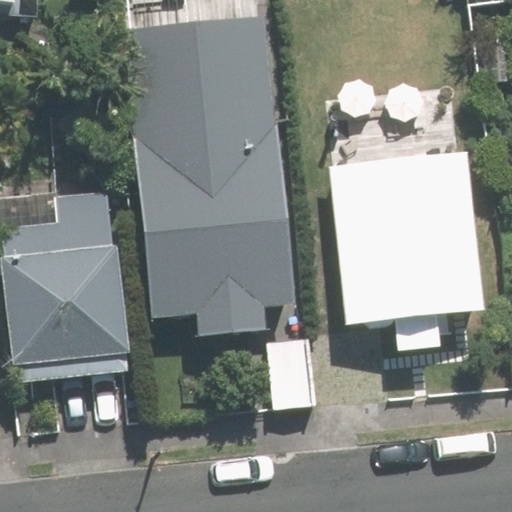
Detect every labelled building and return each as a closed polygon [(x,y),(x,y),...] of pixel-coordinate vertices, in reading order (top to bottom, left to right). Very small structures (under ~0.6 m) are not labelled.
[(467,11),(424,14),(429,78),(472,75),(467,11)] [(300,297),(268,12),(123,28),(156,314),(200,309),(203,333),(271,325),(268,301),(300,297)] [(413,49),(368,51),(371,99),(415,96),(413,49)] [(487,306),(469,148),(330,164),(348,322),(487,306)] [(129,367),(111,186),(1,197),(20,378),(129,367)] [(354,397),(346,332),(268,341),(275,406),(354,397)]
